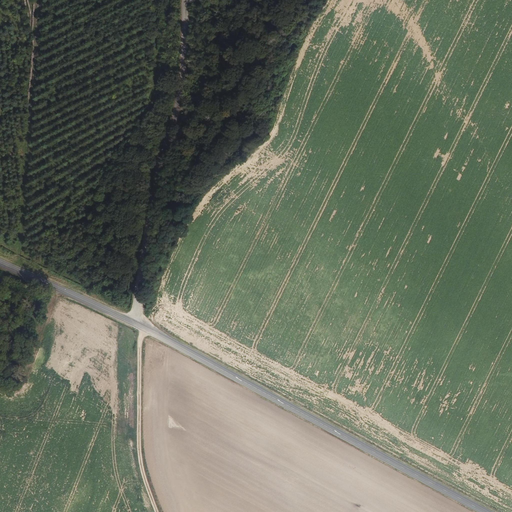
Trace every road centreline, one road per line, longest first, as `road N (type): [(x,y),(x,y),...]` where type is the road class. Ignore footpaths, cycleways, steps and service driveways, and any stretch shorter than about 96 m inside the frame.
road 1 (secondary): [(487,511),(133,324)]
road 2 (unclassified): [(181,0),(176,92),(147,206),(133,324)]
road 3 (track): [(133,324),(140,344),(139,460),(158,511)]
road 4 (secondary): [(133,324),(0,264)]
